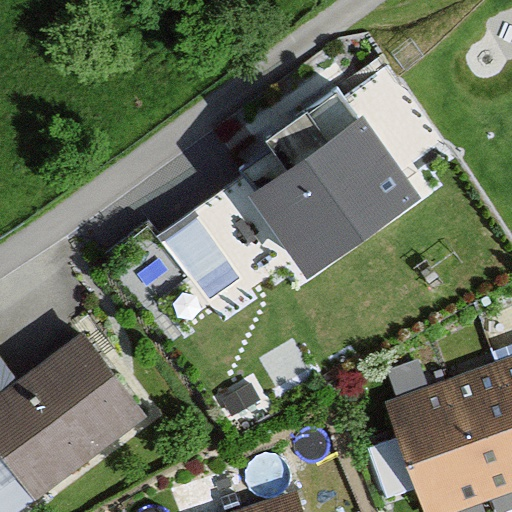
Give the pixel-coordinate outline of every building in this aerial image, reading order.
[(241,167),(309,266),(412,193),(337,87),(296,115),(302,123),(241,167)] [(140,411),(84,333),(19,383),(0,357),(0,449),(33,493),(140,411)] [(511,366),(394,409),(403,434),(376,445),(372,453),(386,488),(395,493),(421,484),(431,509),(444,504),(511,479),(511,366)] [(0,456),(0,491),(17,480),(0,456)] [(298,511),(295,500),(258,511),(298,511)]
